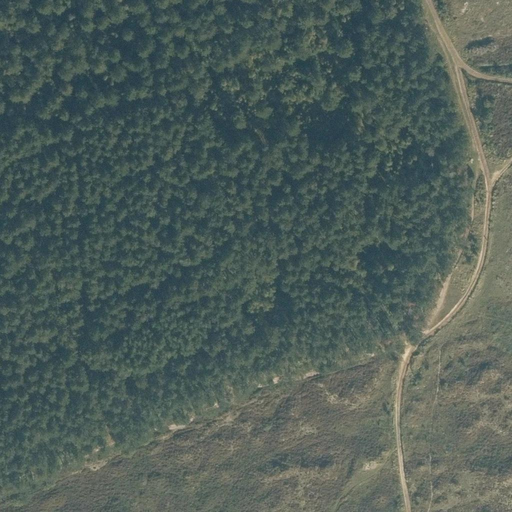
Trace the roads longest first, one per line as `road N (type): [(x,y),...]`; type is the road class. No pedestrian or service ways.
road 1 (track): [(0,366),(78,335),(82,326),(74,21),(81,0)]
road 2 (unknown): [(421,335),(474,281),(490,200),(471,99),(431,0)]
road 3 (unknown): [(407,511),(396,391),(407,345)]
